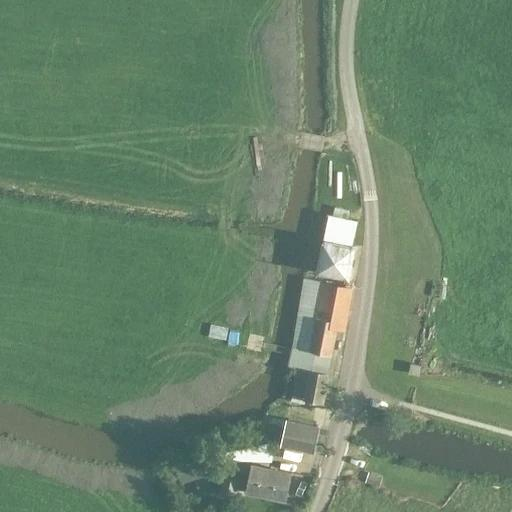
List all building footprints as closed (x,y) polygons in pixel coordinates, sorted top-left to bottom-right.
[(305,269),(317,272),(351,279),(357,245),(353,244),(358,221),(330,214),(326,239),(323,239),(321,250),(309,248),(305,269)] [(333,355),(338,329),(345,331),(347,323),(353,287),(323,281),(310,350),(333,355)] [(418,375),(420,365),(411,363),(409,373),(418,375)] [(328,375),(310,370),(310,372),(297,369),(291,400),(305,403),(306,398),(322,402),(328,375)] [(312,452),(319,425),(287,417),(281,445),(312,452)] [(254,455),(272,459),(276,441),(257,445),(221,453),(223,462),(224,462),(224,460),(255,454),(254,455)] [(285,499),(291,472),(252,463),(248,480),(223,475),(219,494),(233,497),(235,487),(285,499)] [(369,474),(365,484),(379,490),(383,480),(369,474)]
